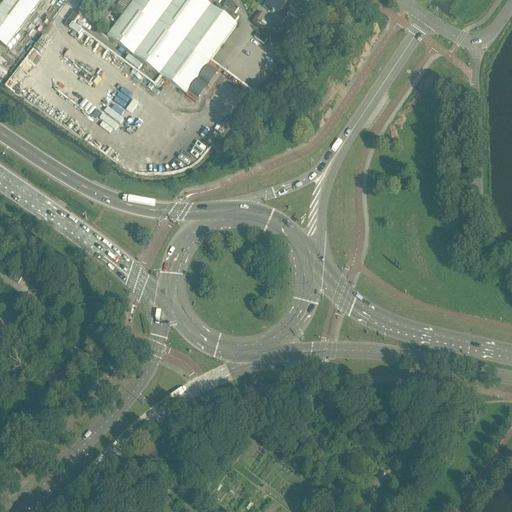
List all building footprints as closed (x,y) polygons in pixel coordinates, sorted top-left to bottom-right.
[(6,0),(0,9),(0,44),(6,49),(42,0),(6,0)] [(134,0),(107,37),(186,95),(213,58),(221,48),(237,26),(234,24),(238,18),(234,15),(238,10),(227,2),(223,7),(227,10),(225,12),(223,10),(220,13),(215,10),(201,0),(134,0)] [(201,0),(215,10),(221,0),(201,0)] [(308,5),(301,0),(268,0),(265,5),(263,8),(272,14),(273,15),(278,18),(286,7),(293,12),(290,16),(298,21),(303,15),(301,14),(308,5)] [(267,40),(257,33),(254,38),(263,45),(267,40)] [(9,279),(18,285),(21,280),(12,274),(9,279)]
